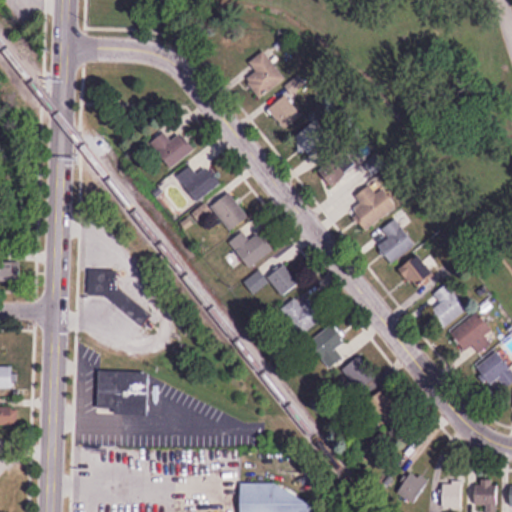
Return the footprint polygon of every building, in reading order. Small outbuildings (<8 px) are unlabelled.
[(286,79),(266,51),(238,71),(258,99),(286,79)] [(269,108),(286,131),(306,115),(288,93),(269,108)] [(337,146),(322,120),(292,137),(303,156),(319,147),(323,154),(337,146)] [(172,141),(163,130),(149,141),(172,168),(195,149),(182,133),(172,141)] [(320,169),(334,186),(358,167),(344,150),(320,169)] [(178,175),(197,201),(222,183),(210,166),(198,175),(191,165),(178,175)] [(397,204),(375,180),(356,197),(361,202),(351,211),(369,230),(397,204)] [(233,231),(251,216),(231,191),(213,206),(233,231)] [(388,238),(379,246),(395,263),(417,243),(395,218),(382,230),(388,238)] [(253,241),(244,230),(230,242),(251,267),(277,246),(264,231),(253,241)] [(416,288),(438,270),(421,251),(400,270),(416,288)] [(24,279),(24,262),(0,262),(0,279),(24,279)] [(283,296),(301,283),(287,263),(267,277),(261,269),(244,281),(254,294),(271,281),(283,296)] [(90,295),(116,295),(116,270),(90,270),(90,295)] [(433,294),(440,304),(434,309),(447,326),(469,310),(449,283),(433,294)] [(284,305),(300,334),(327,319),(311,290),(284,305)] [(477,353),(496,339),(476,314),(452,332),(466,351),(472,346),(477,353)] [(336,349),(347,338),(332,322),(310,344),(332,367),(343,356),(336,349)] [(505,388),(511,383),(511,368),(499,351),(478,366),(491,385),(499,379),(505,388)] [(344,368),(361,395),(379,383),(362,356),(344,368)] [(15,365),(0,365),(0,388),(15,388),(15,365)] [(101,370),(98,411),(130,413),(131,390),(147,391),(148,372),(101,370)] [(372,399),(389,424),(403,414),(386,389),(372,399)] [(19,406),(0,406),(0,425),(19,425),(19,406)] [(398,441),(386,426),(369,440),(381,455),(398,441)] [(414,504),(430,482),(413,470),(397,493),(414,504)] [(443,482),(443,508),(463,508),(463,482),(443,482)] [(466,504),(486,504),(486,511),(498,511),(499,482),(466,482),(466,504)] [(243,489),(243,511),(314,511),(314,490),(243,489)]
